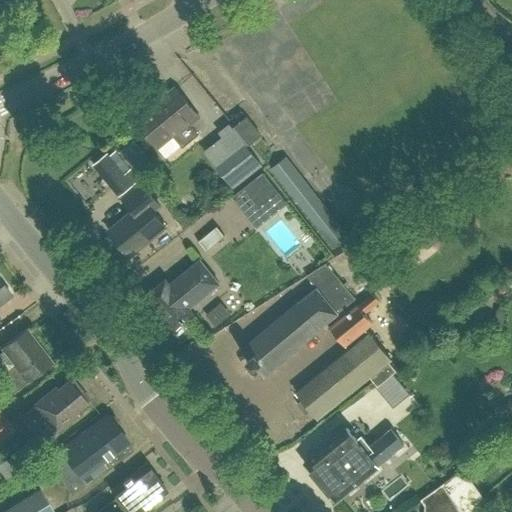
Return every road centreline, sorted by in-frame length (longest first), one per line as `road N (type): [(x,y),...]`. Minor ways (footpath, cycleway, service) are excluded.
road 1 (tertiary): [(255,511),(153,401),(0,204)]
road 2 (tertiary): [(202,0),(0,105)]
